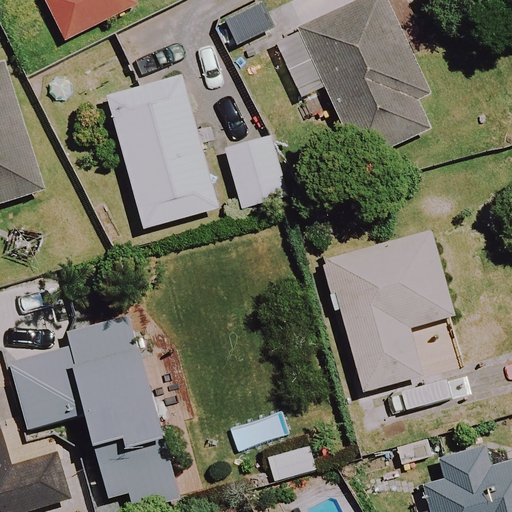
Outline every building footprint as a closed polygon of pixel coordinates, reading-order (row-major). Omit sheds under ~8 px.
[(134,10),(128,0),(35,0),(56,46),(134,10)] [(427,98),(379,0),(366,0),(291,36),(355,170),(430,134),(415,104),(427,98)] [(269,16),(215,45),(274,156),(328,127),(269,16)] [(0,208),(45,194),(5,67),(0,68),(0,208)] [(213,214),(175,83),(102,104),(139,235),(213,214)] [(265,142),(219,159),(239,217),(286,201),(265,142)] [(450,321),(426,236),(319,266),(356,397),(417,380),(404,334),(450,321)] [(76,420),(91,467),(104,509),(130,501),(117,459),(159,446),(120,323),(55,343),(58,355),(3,372),(23,437),(76,420)] [(511,511),(511,461),(491,467),(484,441),(427,456),(434,481),(413,487),(419,511),(511,511)] [(313,475),(306,451),(260,463),(267,487),(313,475)] [(0,511),(49,511),(65,508),(54,460),(4,472),(0,455),(0,511)]
